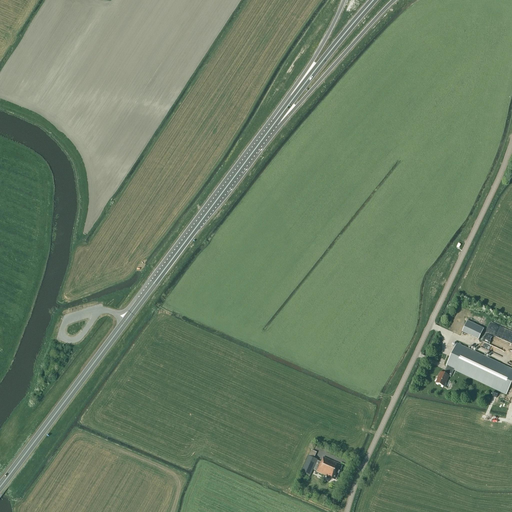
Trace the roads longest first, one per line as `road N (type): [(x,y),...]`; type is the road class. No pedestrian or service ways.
road 1 (trunk): [(0,486),(277,119)]
road 2 (tertiary): [(347,511),(511,149)]
road 3 (track): [(172,511),(172,473),(85,434),(69,441),(22,511)]
road 4 (trunk): [(277,119),(394,0)]
road 5 (trunk): [(373,0),(293,97)]
